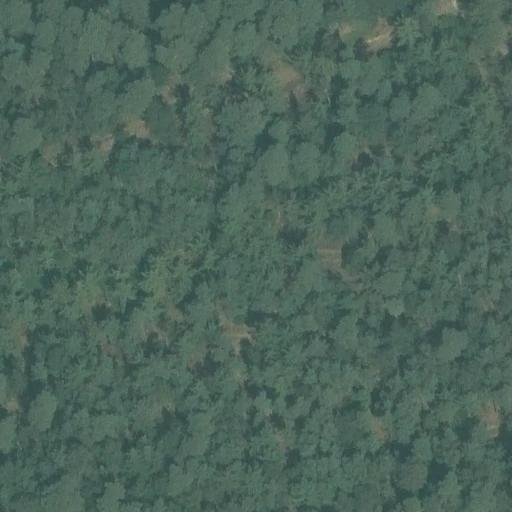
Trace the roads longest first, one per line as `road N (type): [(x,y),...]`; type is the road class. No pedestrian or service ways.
road 1 (track): [(498,0),(0,195)]
road 2 (track): [(462,0),(511,127)]
